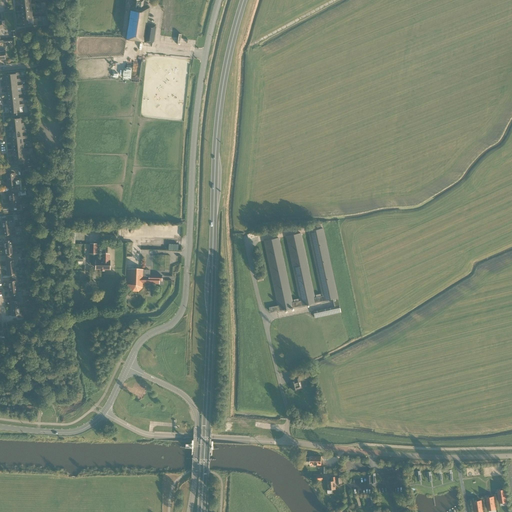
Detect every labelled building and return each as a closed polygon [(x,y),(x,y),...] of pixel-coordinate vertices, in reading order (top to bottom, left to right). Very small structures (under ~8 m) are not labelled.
[(126,39),(153,43),(156,26),(147,25),(149,8),(143,7),(143,0),(133,0),(133,5),(131,5),(126,39)] [(31,4),(31,5),(21,6),(22,12),(32,11),(32,10),(31,6),(36,6),(36,3),(31,4)] [(22,19),(33,18),(32,17),(32,13),(37,12),(37,10),(32,10),(32,11),(22,12),(22,19)] [(33,18),(22,19),(23,25),(33,24),(33,19),(38,19),(37,16),(32,17),(33,18)] [(6,75),(7,81),(17,80),(17,79),(16,75),(21,75),(21,72),(16,73),(16,74),(6,75)] [(17,87),(17,86),(17,82),(22,81),(22,79),(17,79),(17,80),(7,81),(7,88),(17,87)] [(7,88),(8,94),(18,93),(18,92),(18,88),(22,88),(22,85),(17,86),(17,87),(7,88)] [(18,92),(18,93),(8,94),(9,101),(19,100),(19,98),(18,94),(23,94),(23,91),(18,92)] [(19,98),(19,100),(9,101),(9,107),(19,106),(19,105),(19,101),(24,100),(23,98),(19,98)] [(10,113),(14,113),(15,115),(22,114),(22,112),(20,112),(20,107),(24,107),(24,104),(19,105),(19,106),(9,107),(10,113)] [(21,124),(21,120),(26,119),(25,117),(20,117),(20,118),(10,119),(11,125),(21,124)] [(11,125),(12,132),(22,131),(22,130),(21,126),(26,125),(26,123),(21,124),(11,125)] [(12,138),(23,137),(23,136),(22,132),(27,132),(27,129),(22,130),(22,131),(12,132),(12,138)] [(13,145),(23,144),(23,142),(23,139),(28,138),(27,136),(23,136),(23,137),(12,138),(13,145)] [(30,142),(23,142),(23,144),(13,145),(14,151),(24,150),(24,149),(23,146),(30,145),(30,142)] [(24,149),(24,150),(14,151),(14,157),(25,156),(24,155),(24,151),(29,151),(29,148),(24,149)] [(25,156),(14,157),(15,164),(25,163),(25,158),(30,157),(29,155),(24,155),(25,156)] [(7,181),(16,180),(17,180),(16,177),(15,177),(15,175),(19,175),(19,169),(9,170),(9,173),(6,174),(7,181)] [(19,180),(16,181),(16,180),(7,181),(8,188),(10,187),(11,191),(20,190),(20,184),(19,184),(19,180)] [(11,194),(8,194),(9,201),(18,200),(17,195),(21,195),(21,192),(26,191),(25,189),(20,190),(11,191),(11,194)] [(18,200),(9,201),(10,208),(13,207),(13,211),(18,210),(18,213),(24,212),(24,210),(22,210),(22,204),(18,205),(18,200)] [(2,221),(2,228),(11,227),(10,222),(14,222),(13,215),(7,215),(8,220),(2,221)] [(15,232),(11,232),(11,227),(2,228),(3,235),(5,235),(6,238),(15,237),(15,232)] [(278,238),(264,241),(278,306),(269,308),(270,312),(301,306),(315,302),(332,299),(334,307),(329,308),(313,311),(315,318),(329,314),(331,314),(341,312),(338,299),(337,297),(337,293),(323,228),(308,231),(323,296),(321,296),(320,294),(316,295),(316,297),(315,298),(300,233),(286,236),(301,301),(298,301),(298,299),(293,300),(294,302),(293,302),(278,238)] [(6,241),(4,241),(4,248),(13,247),(13,243),(16,242),(15,237),(6,238),(6,241)] [(8,258),(18,257),(22,257),(21,253),(17,254),(17,252),(14,252),(13,247),(4,248),(5,255),(7,255),(8,258)] [(97,260),(96,269),(110,269),(110,260),(109,260),(110,254),(102,254),(102,260),(97,260)] [(18,262),(18,257),(8,258),(8,261),(6,261),(7,268),(15,267),(15,262),(18,262)] [(20,277),(19,272),(16,272),(15,267),(7,268),(7,275),(9,275),(10,278),(20,277)] [(143,283),(159,284),(159,281),(162,281),(162,276),(150,275),(150,271),(143,270),(128,269),(128,285),(133,291),(139,291),(142,288),(143,283)] [(17,288),(17,283),(26,282),(25,279),(25,276),(20,277),(10,278),(10,281),(8,281),(9,288),(17,288)] [(15,295),(16,298),(22,297),(22,292),(18,292),(17,288),(9,288),(9,295),(15,295)] [(22,297),(16,298),(16,301),(10,302),(11,309),(20,308),(19,303),(23,302),(22,297)] [(20,312),(20,308),(11,309),(12,316),(18,315),(18,318),(24,317),(24,312),(20,312)] [(291,383),(293,388),(294,391),(302,388),(300,381),(302,381),(301,377),(295,379),(296,382),(291,383)] [(310,465),(321,465),(321,456),(310,456),(310,458),(304,458),(304,464),(310,464),(310,465)] [(375,474),(367,475),(368,483),(376,482),(375,474)] [(328,481),(329,490),(336,489),(335,484),(342,483),(342,477),(336,478),(336,476),(331,477),(332,481),(328,481)] [(505,489),(498,490),(500,503),(500,501),(506,500),(505,489)] [(493,497),(487,498),(488,510),(489,510),(489,509),(495,508),(493,497)] [(481,500),(474,501),(475,511),(479,511),(482,511),(481,500)]
